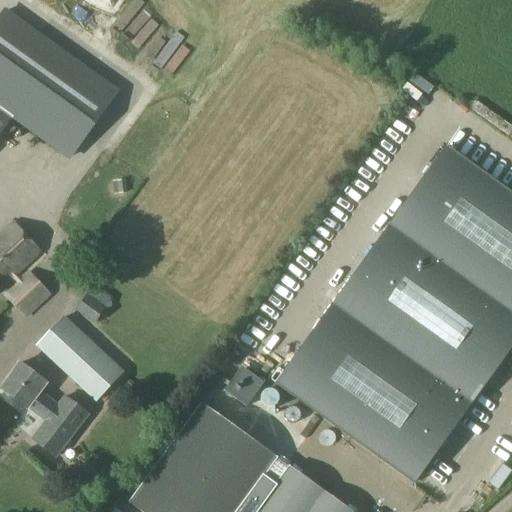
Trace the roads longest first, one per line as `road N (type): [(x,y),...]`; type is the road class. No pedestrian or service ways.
road 1 (unknown): [(254,400),(371,511)]
road 2 (unknown): [(452,511),(511,399)]
